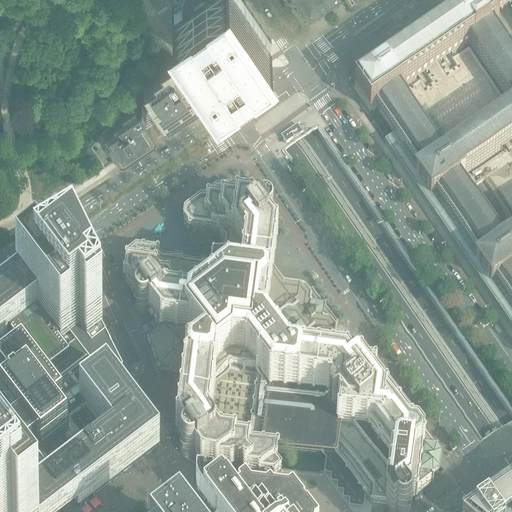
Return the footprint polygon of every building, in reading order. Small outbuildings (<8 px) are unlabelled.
[(271,41),(243,0),(187,0),(176,8),(173,10),(172,10),(217,77),(219,76),(269,41),(271,41)] [(325,5),(321,0),(297,0),(308,16),(325,5)] [(437,32),(401,57),(400,57),(399,58),(399,57),(398,57),(362,82),(353,88),(359,96),(360,98),(370,112),(376,107),(395,136),(386,143),(384,144),(511,330),(511,48),(509,50),(510,53),(504,46),(500,39),(492,27),(496,24),(498,23),(493,16),(494,15),(509,5),(509,4),(509,3),(507,0),(485,0),(485,1),(484,1),(482,0),(481,0),(476,4),(438,30),(437,30),(438,31),(436,32),(437,32)] [(104,168),(155,134),(204,102),(200,96),(199,93),(200,93),(179,62),(178,63),(174,56),(172,54),(165,62),(161,65),(161,66),(154,74),(143,85),(115,117),(90,148),(104,168)] [(294,131),(278,142),(283,150),(299,138),(294,131)] [(342,353),(338,348),(334,348),(335,339),(336,339),(336,338),(336,337),(335,337),(337,325),(338,325),(338,324),(338,323),(337,323),(336,323),(325,309),(326,308),(325,307),(324,306),(324,307),(313,292),(313,291),(312,290),(311,291),(299,290),(299,289),(298,288),(297,289),(285,288),(284,287),(284,286),(283,287),(272,272),(272,271),(271,270),(273,258),(274,258),(274,257),(274,256),(273,256),(275,244),(276,244),(276,243),(276,242),(275,242),(274,242),(269,236),(267,234),(269,232),(270,230),(271,228),(272,226),(271,223),(270,221),(268,219),(265,218),(263,218),(260,218),(258,220),(257,221),(256,219),(256,218),(251,211),(251,210),(250,209),(252,197),(253,197),(253,196),(253,195),(252,195),(251,196),(239,195),(239,194),(238,193),(237,193),(232,186),(225,192),(224,191),(223,191),(222,192),(216,192),(184,216),(183,223),(189,231),(188,231),(188,232),(189,233),(190,232),(191,232),(202,233),(203,234),(203,235),(204,234),(205,234),(217,235),(217,236),(218,236),(219,236),(224,243),(222,258),(215,263),(214,263),(213,263),(213,264),(213,265),(205,271),(200,264),(200,262),(185,260),(185,262),(181,265),(180,264),(177,264),(177,258),(176,256),(175,256),(174,256),(173,256),(172,258),(170,258),(170,257),(169,256),(168,256),(166,257),(166,258),(165,258),(166,264),(163,264),(158,257),(158,256),(157,255),(156,255),(156,256),(144,254),(143,253),(142,253),(142,254),(136,253),(127,259),(127,265),(126,266),(125,266),(126,267),(126,268),(125,280),(124,280),(123,281),(124,282),(125,282),(136,296),(138,297),(139,298),(137,300),(135,301),(134,304),(134,306),(135,309),(136,311),(138,313),(140,314),(143,314),(145,313),(147,313),(149,311),(153,317),(153,318),(161,328),(161,329),(161,330),(148,342),(159,373),(183,376),(183,377),(184,377),(185,377),(185,381),(179,380),(177,381),(176,384),(178,386),(185,387),(184,389),(183,389),(182,389),(181,390),(182,391),(184,392),(182,403),(181,403),(180,404),(180,405),(181,406),(182,406),(180,418),(179,418),(178,418),(178,419),(178,420),(179,420),(180,420),(178,432),(177,432),(176,432),(176,433),(176,434),(177,434),(178,434),(182,440),(184,441),(185,442),(183,444),(181,446),(180,448),(180,451),(181,453),(182,455),(184,457),(186,458),(188,458),(191,458),(193,457),(195,455),(198,459),(197,460),(201,465),(200,465),(201,466),(202,467),(202,466),(203,466),(215,467),(215,468),(216,469),(217,468),(217,467),(221,463),(235,465),(235,466),(238,470),(241,467),(244,470),(243,471),(244,472),(245,472),(246,471),(257,473),(258,474),(259,474),(260,473),(272,475),(272,476),(273,476),(274,476),(274,475),(274,474),(281,469),(278,465),(275,462),(275,461),(275,460),(276,448),(277,448),(278,447),(277,446),(277,445),(276,445),(265,431),(265,430),(264,429),(266,418),(267,417),(267,416),(267,415),(266,415),(268,403),(269,403),(270,402),(269,401),(283,390),(284,391),(285,390),(286,390),(297,391),(297,392),(298,393),(299,392),(310,406),(309,407),(310,408),(311,409),(312,408),(322,423),(322,424),(323,425),(324,425),(335,439),(334,439),(334,440),(335,441),(334,453),(333,453),(332,454),(333,455),(334,455),(335,455),(345,469),(345,470),(345,471),(346,471),(347,471),(357,485),(357,486),(357,487),(358,488),(359,487),(370,501),(369,502),(370,503),(370,504),(372,504),(372,503),(385,505),(390,511),(394,511),(396,511),(408,511),(409,511),(410,508),(411,506),(410,503),(409,501),(408,500),(415,495),(416,495),(417,494),(417,493),(431,482),(432,483),(433,483),(433,482),(433,481),(432,481),(434,469),(434,468),(435,468),(435,467),(434,466),(435,458),(438,455),(438,452),(437,451),(435,450),(434,451),(425,439),(426,438),(426,436),(425,435),(423,434),(422,435),(413,423),(413,422),(414,420),(412,418),(410,418),(409,419),(400,407),(401,406),(401,404),(400,402),(398,402),(397,403),(387,389),(387,388),(387,387),(386,387),(385,388),(375,373),(375,372),(374,371),(373,371),(362,357),(362,355),(361,355),(361,356),(345,354),(342,353)] [(0,511),(194,511),(151,455),(160,447),(145,427),(152,388),(142,363),(138,365),(131,368),(128,370),(129,374),(129,380),(125,403),(110,383),(121,374),(102,337),(100,333),(101,331),(75,278),(72,272),(64,277),(45,288),(36,275),(0,302),(0,511)] [(308,511),(293,491),(292,491),(291,491),(290,491),(287,494),(273,492),(271,489),(270,489),(269,488),(268,489),(265,491),(250,489),(246,483),(245,483),(244,483),(238,487),(237,488),(238,489),(239,491),(234,495),(225,483),(224,483),(222,481),(221,480),(220,480),(219,480),(215,484),(214,483),(213,481),(213,479),(213,476),(201,475),(196,474),(196,478),(196,483),(196,484),(197,488),(199,491),(209,505),(214,511),(215,511),(216,511),(308,511)] [(511,511),(511,483),(488,500),(484,502),(470,511),(511,511)]
